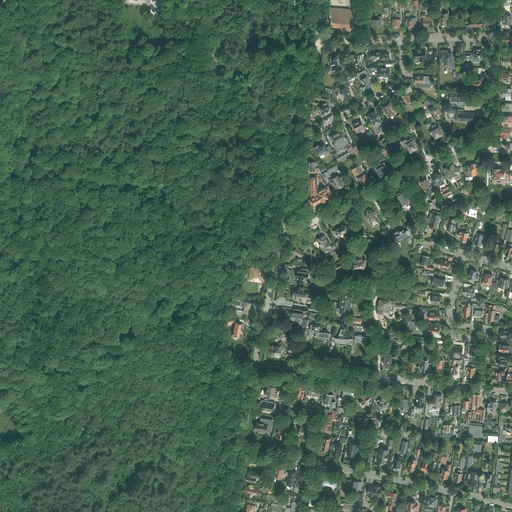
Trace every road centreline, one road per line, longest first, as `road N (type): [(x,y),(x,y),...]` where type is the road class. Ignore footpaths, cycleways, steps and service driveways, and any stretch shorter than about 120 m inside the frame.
road 1 (unclassified): [(0,394),(272,245)]
road 2 (unknown): [(210,511),(239,354),(217,347),(183,292),(157,306)]
road 3 (residential): [(511,506),(317,462)]
road 4 (residential): [(369,194),(389,232),(386,285),(374,301),(377,377)]
road 5 (unknown): [(0,385),(157,306)]
road 6 (residential): [(300,137),(399,84),(403,40)]
road 7 (residential): [(369,194),(455,150),(492,146)]
road 8 (residential): [(377,377),(253,365)]
road 9 (unclassified): [(253,365),(277,255),(272,245)]
